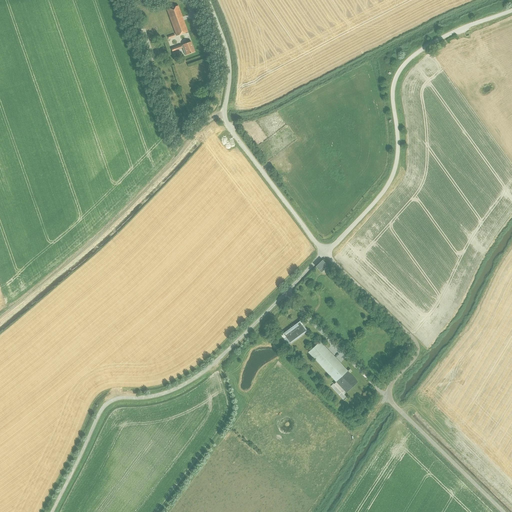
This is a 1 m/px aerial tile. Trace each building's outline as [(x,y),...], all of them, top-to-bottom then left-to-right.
[(176,36),(187,32),(178,6),(167,10),(176,36)] [(487,37),(485,34),(483,35),(481,30),(472,34),(476,42),(487,37)] [(462,50),(476,46),(474,38),(460,41),(462,50)] [(182,45),(186,55),(195,52),(191,42),(182,45)] [(322,260),(315,267),(321,273),(328,266),(326,264),(322,260)] [(306,330),(299,321),(283,333),(290,342),(306,330)] [(358,382),(347,371),(320,341),(308,352),(346,393),(358,382)]
